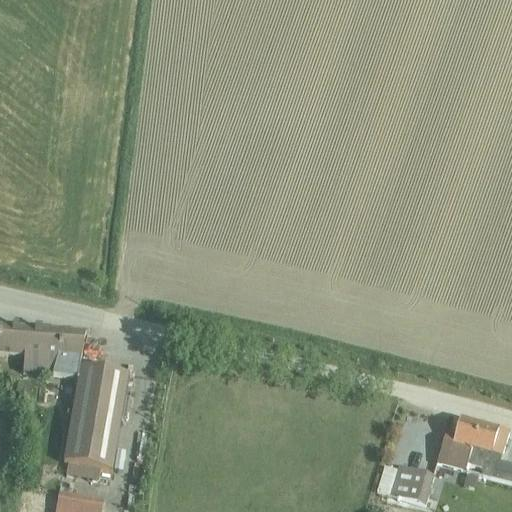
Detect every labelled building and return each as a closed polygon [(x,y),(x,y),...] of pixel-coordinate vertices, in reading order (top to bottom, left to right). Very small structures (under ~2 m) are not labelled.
[(1,327),(0,326),(0,356),(24,359),(24,373),(78,381),(80,369),(86,335),(64,334),(64,331),(1,327)] [(129,377),(80,369),(78,381),(64,466),(68,466),(67,478),(99,484),(101,472),(113,475),(129,377)] [(447,436),(438,468),(467,475),(478,478),(511,488),(511,467),(501,465),(509,437),(461,423),(457,439),(447,436)] [(385,468),(376,495),(426,510),(434,479),(398,469),(397,472),(385,468)] [(478,478),(467,475),(463,488),(474,491),(478,478)] [(102,511),(104,502),(60,494),(56,511),(102,511)]
